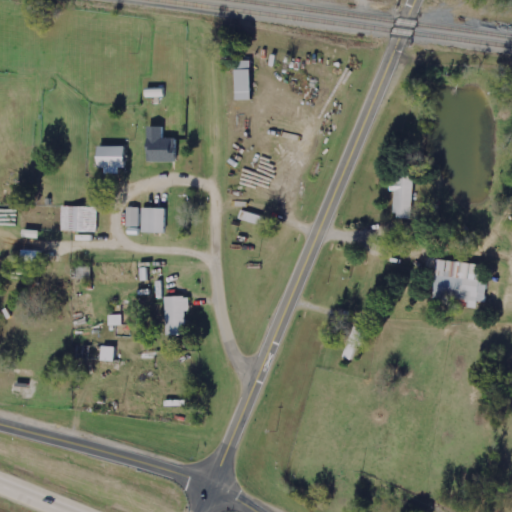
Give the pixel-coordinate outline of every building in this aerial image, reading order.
[(256,101),(255,61),(238,62),(239,101),(256,101)] [(150,128),(151,163),(180,162),(180,139),(166,140),(165,128),(150,128)] [(129,147),(103,148),(104,173),(129,173),(129,147)] [(415,219),(417,178),(394,177),(394,192),(397,192),(396,218),(415,219)] [(100,208),(65,207),(64,232),(99,233),(100,208)] [(142,209),(128,208),(128,227),(141,228),(142,209)] [(169,209),(145,209),(144,233),(169,234),(169,209)] [(43,263),(43,251),(23,252),(24,263),(43,263)] [(486,265),(436,260),(431,301),(458,304),(457,307),(479,310),(479,303),(488,303),(490,284),(484,283),(486,265)] [(169,337),(189,336),(188,312),(192,312),(192,298),(168,298),(169,337)] [(118,362),(118,348),(81,347),(80,361),(118,362)]
